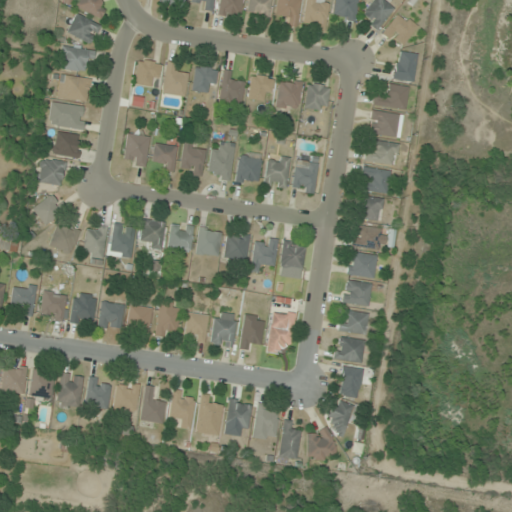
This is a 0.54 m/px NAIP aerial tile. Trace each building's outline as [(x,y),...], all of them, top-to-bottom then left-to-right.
[(77,0),(74,7),(100,19),(105,8),(98,5),(100,0),(59,0),(69,5),(70,0),(77,0)] [(190,0),(191,9),(213,9),(212,0),(190,0)] [(239,19),(241,0),(219,0),(217,16),(239,19)] [(270,0),(248,0),(244,16),(266,21),(270,0)] [(297,0),(275,0),(275,14),(284,14),(284,26),(297,26),(297,0)] [(326,0),(304,0),(302,27),(324,29),(326,0)] [(356,0),(333,0),(331,17),(354,20),(356,0)] [(371,0),(360,19),(378,30),(392,6),(381,0),(371,0)] [(100,25),(76,12),(66,32),(90,45),(100,25)] [(381,33),(399,47),(416,27),(398,12),(381,33)] [(91,49),(61,47),(59,69),(89,72),(91,49)] [(391,79),(410,83),(416,55),(397,51),(391,79)] [(159,63),(137,59),(133,84),(155,87),(159,63)] [(176,63),(165,63),(162,94),(184,96),(186,74),(175,73),(176,63)] [(214,92),(214,68),(192,68),(192,92),(214,92)] [(240,105),(242,82),(231,81),(232,72),(221,70),(218,102),(240,105)] [(86,102),(90,79),(59,75),(55,98),(86,102)] [(246,99),(267,102),(271,78),(250,75),(246,99)] [(301,82),(278,79),(273,107),(296,111),(301,82)] [(328,86),(306,84),(302,108),(325,111),(328,86)] [(403,111),(407,88),(385,84),(383,99),(373,97),(372,105),(403,111)] [(81,130),(84,108),(50,103),(47,125),(81,130)] [(401,116),(371,111),(367,133),(397,138),(401,116)] [(49,153),(76,160),(82,138),(55,131),(49,153)] [(148,137),(125,134),(122,155),(134,156),(132,166),(144,167),(148,137)] [(202,173),(201,150),(193,150),(193,139),(179,140),(181,175),(202,173)] [(363,162),(394,165),(396,144),(365,141),(363,162)] [(172,172),(175,146),(152,144),(150,161),(161,162),(160,170),(172,172)] [(230,179),(231,146),(209,146),(208,178),(230,179)] [(260,160),(238,156),(233,181),(255,185),(260,160)] [(289,160),(267,156),(262,185),(283,189),(289,160)] [(290,190),(312,193),(317,161),(295,157),(290,190)] [(65,163),(41,158),(36,181),(59,187),(65,163)] [(388,171),(363,169),(362,192),(387,193),(388,171)] [(31,211),(45,226),(63,209),(49,194),(31,211)] [(355,218),(379,221),(382,200),(358,196),(355,218)] [(164,222),(141,220),(139,240),(149,240),(148,248),(161,250),(164,222)] [(78,231),(57,223),(48,246),(69,254),(78,231)] [(106,254),(128,259),(135,228),(113,223),(106,254)] [(192,227),(169,224),(165,252),(188,255),(192,227)] [(350,246),(381,252),(385,231),(354,225),(350,246)] [(95,232),(85,231),(81,256),(101,259),(106,227),(96,226),(95,232)] [(217,257),(220,231),(197,229),(194,254),(217,257)] [(245,261),(247,236),(225,234),(223,259),(245,261)] [(252,270),(260,270),(260,264),(274,264),(274,240),(252,240),(252,270)] [(304,245),(281,241),(278,267),(301,270),(304,245)] [(375,256),(349,252),(346,275),(372,279),(375,256)] [(370,284),(344,280),(341,303),(367,307),(370,284)] [(10,304),(21,305),(20,315),(32,316),(35,286),(11,284),(10,304)] [(66,293),(41,293),(40,318),(66,319),(66,293)] [(69,322),(91,326),(96,297),(74,293),(69,322)] [(180,305),(159,301),(153,336),(164,337),(165,328),(175,330),(180,305)] [(96,327),(119,330),(123,305),(100,302),(96,327)] [(151,309),(129,306),(126,330),(148,333),(151,309)] [(363,335),(366,314),(340,310),(337,331),(363,335)] [(183,340),(204,342),(207,316),(186,313),(183,340)] [(266,352),(289,354),(292,315),(269,313),(266,352)] [(211,346),(233,346),(234,315),(212,314),(211,346)] [(263,318),(243,315),(238,349),(247,350),(248,343),(259,344),(263,318)] [(361,363),(363,341),(335,338),(333,360),(361,363)] [(356,399),(363,370),(342,366),(335,395),(356,399)] [(24,367),(1,367),(1,393),(24,393),(24,367)] [(53,372),(30,370),(28,396),(51,398),(53,372)] [(80,375),(57,375),(58,407),(80,406),(80,375)] [(107,408),(109,380),(86,379),(85,407),(107,408)] [(113,411),(135,413),(138,385),(116,383),(113,411)] [(163,425),(163,398),(154,398),(154,386),(141,386),(141,425),(163,425)] [(193,393),(170,392),(169,417),(179,418),(178,427),(191,428),(193,393)] [(210,397),(200,396),(194,432),(204,434),(206,424),(219,426),(222,405),(210,403),(210,397)] [(333,421),(329,430),(341,436),(354,408),(334,398),(325,417),(333,421)] [(225,426),(247,429),(250,402),(227,400),(225,426)] [(278,410),(256,406),(250,437),(272,441),(278,410)] [(291,430),(292,423),(282,422),(277,458),(296,460),(299,431),(291,430)] [(332,458),(332,432),(307,432),(307,458),(332,458)]
